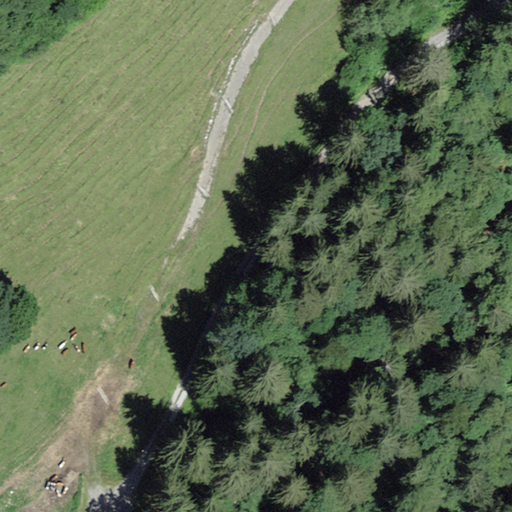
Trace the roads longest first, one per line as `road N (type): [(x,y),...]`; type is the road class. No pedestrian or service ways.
road 1 (track): [(502,0),(369,98),(288,201),(213,319),(119,509)]
road 2 (track): [(94,511),(92,444),(100,418),(193,221),(242,70),(287,0)]
